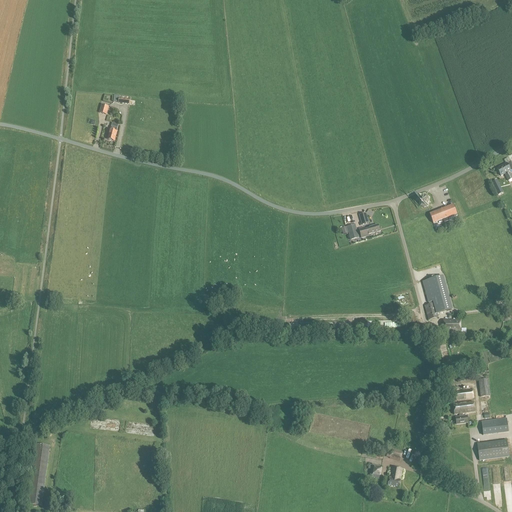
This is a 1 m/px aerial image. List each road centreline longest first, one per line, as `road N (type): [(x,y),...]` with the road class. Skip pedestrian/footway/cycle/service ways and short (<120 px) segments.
road 1 (unclassified): [(392,201),(290,211),(226,180),(0,124)]
road 2 (unclassified): [(498,511),(433,475),(441,377),(392,201)]
road 3 (unclassified): [(392,201),(511,143)]
